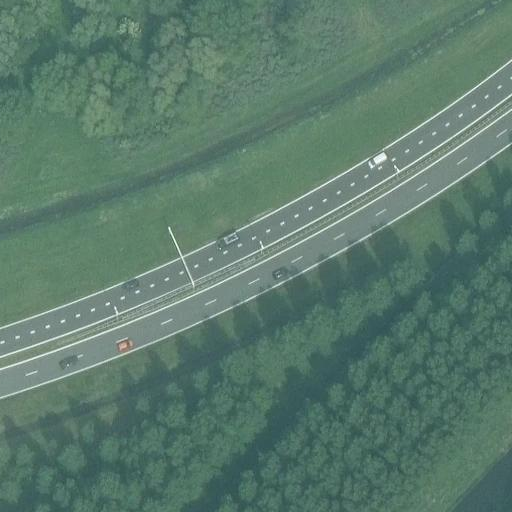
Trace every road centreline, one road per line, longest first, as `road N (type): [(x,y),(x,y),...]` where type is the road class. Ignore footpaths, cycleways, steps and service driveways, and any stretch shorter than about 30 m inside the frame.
road 1 (trunk): [(511,73),(424,137),(248,239),(0,344)]
road 2 (trunk): [(0,383),(267,274),(511,123)]
